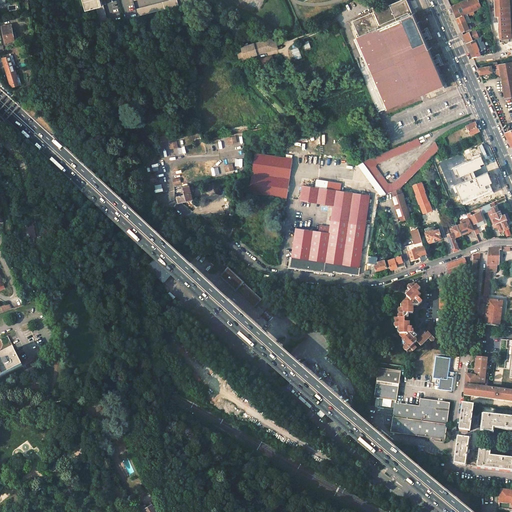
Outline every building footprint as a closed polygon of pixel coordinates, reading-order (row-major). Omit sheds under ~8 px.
[(83,0),(86,10),(96,7),(102,5),(100,0),(83,0)] [(169,0),(135,9),(137,16),(178,5),(177,0),(169,0)] [(364,56),(387,109),(427,91),(443,85),(406,0),(400,0),(352,21),(360,37),(356,39),(364,56)] [(481,8),(477,0),(466,0),(451,7),(456,18),(468,13),(481,8)] [(511,38),(509,0),(493,0),(495,17),(498,16),(500,38),(511,38)] [(96,7),(100,24),(108,22),(103,5),(102,5),(96,7)] [(469,16),(468,13),(456,18),(462,32),(468,30),(466,24),(467,24),(466,23),(469,22),(467,17),(469,16)] [(11,24),(2,26),(5,43),(14,41),(11,24)] [(469,32),(463,35),(465,41),(466,43),(473,41),(472,38),(474,37),(471,31),(469,32)] [(241,48),(244,58),(257,54),(256,51),(272,47),(270,38),(241,48)] [(478,48),(475,40),(473,41),(466,43),(470,52),(478,48)] [(295,60),(302,58),(298,47),(291,50),(295,60)] [(472,57),(480,56),(480,49),(475,51),(476,52),(471,54),(472,57)] [(9,56),(2,58),(7,73),(15,70),(14,65),(12,65),(9,56)] [(259,60),(260,65),(273,61),(272,56),(259,60)] [(387,109),(364,56),(361,57),(384,110),(387,109)] [(511,96),(511,61),(499,64),(505,98),(511,96)] [(492,72),(491,66),(483,67),(477,68),(480,74),(492,72)] [(15,70),(7,73),(11,88),(19,85),(16,76),(17,75),(15,70)] [(467,126),(471,134),(476,132),(475,129),(477,128),(474,123),(467,126)] [(362,162),(386,194),(392,191),(400,189),(439,149),(435,142),(397,180),(391,184),(388,183),(376,166),(377,164),(421,145),(418,138),(389,150),(362,162)] [(185,139),(177,140),(178,148),(186,147),(185,139)] [(479,146),(468,151),(473,162),(484,157),(479,146)] [(255,153),(249,192),(287,198),(292,158),(255,153)] [(439,179),(447,176),(439,155),(431,158),(439,179)] [(296,228),(292,257),(359,267),(363,238),(369,195),(335,190),(337,182),(317,180),(316,187),(302,185),(300,200),(334,205),(329,233),(296,228)] [(491,199),(483,180),(470,186),(475,198),(478,196),(481,203),(491,199)] [(176,196),(178,203),(181,202),(192,199),(189,185),(182,187),(184,194),(176,196)] [(405,204),(400,190),(400,189),(392,191),(393,196),(396,207),(405,204)] [(396,207),(399,217),(400,217),(401,222),(410,219),(405,204),(396,207)] [(481,208),(483,213),(492,210),(491,207),(489,204),(483,207),(481,208)] [(492,210),(496,218),(498,217),(502,215),(499,210),(498,210),(496,205),(491,207),(492,210)] [(467,214),(476,234),(479,232),(475,223),(483,220),(479,211),(472,214),(471,212),(470,212),(467,214)] [(502,215),(498,217),(503,228),(508,226),(507,223),(509,222),(511,221),(508,213),(504,214),(502,215)] [(457,225),(461,234),(471,230),(474,229),(470,221),(468,217),(461,220),(462,223),(457,225)] [(497,226),(499,230),(503,228),(498,217),(496,218),(493,219),(496,227),(497,226)] [(27,239),(36,237),(33,223),(23,225),(27,239)] [(447,234),(453,251),(459,249),(454,237),(461,234),(457,225),(453,227),(450,229),(452,233),(450,233),(447,234)] [(425,232),(429,242),(441,238),(439,233),(440,233),(439,229),(435,230),(434,226),(424,229),(425,232)] [(419,229),(412,231),(415,243),(414,244),(415,248),(409,250),(411,259),(418,257),(417,256),(427,253),(425,246),(421,237),(419,229)] [(254,233),(253,244),(264,246),(263,248),(272,250),(274,237),(254,233)] [(186,259),(169,244),(147,268),(164,283),(186,259)] [(186,252),(176,244),(173,247),(182,256),(186,252)] [(501,247),(488,248),(488,253),(487,264),(497,264),(498,264),(499,250),(501,250),(501,247)] [(370,271),(369,274),(375,273),(376,270),(386,267),(384,259),(377,262),(377,257),(368,255),(366,270),(370,271)] [(292,257),(290,267),(332,273),(333,271),(358,274),(359,267),(292,257)] [(390,267),(391,269),(398,267),(395,258),(388,260),(389,262),(390,267)] [(464,258),(447,264),(447,275),(464,269),(462,265),(467,263),(464,258)] [(262,300),(229,269),(221,277),(254,308),(262,300)] [(411,292),(407,296),(407,297),(404,300),(404,301),(404,308),(401,308),(400,308),(399,318),(405,318),(408,318),(408,314),(409,314),(413,314),(413,309),(419,309),(422,306),(422,302),(418,298),(421,295),(418,292),(421,289),(414,282),(408,288),(410,290),(411,292)] [(488,300),(487,299),(487,300),(484,325),(499,326),(503,301),(488,300)] [(10,303),(1,307),(3,312),(12,309),(10,303)] [(419,333),(415,329),(415,328),(409,328),(409,326),(409,323),(408,323),(405,322),(405,318),(399,318),(396,318),(396,328),(398,328),(400,328),(400,336),(403,339),(402,341),(407,345),(405,346),(404,348),(410,354),(416,348),(413,345),(416,342),(420,346),(428,339),(431,342),(434,339),(428,332),(427,333),(425,335),(421,332),(420,333),(419,333)] [(511,370),(511,365),(511,341),(502,340),(499,369),(511,370)] [(14,348),(0,355),(0,370),(1,374),(22,364),(14,348)] [(436,384),(439,384),(439,387),(440,387),(439,390),(452,391),(454,373),(449,372),(451,359),(437,357),(434,379),(437,379),(436,384)] [(487,358),(477,357),(475,376),(466,375),(465,385),(484,387),(484,383),(486,366),(487,358)] [(379,368),(375,398),(397,402),(401,372),(379,368)] [(511,391),(484,387),(465,385),(464,396),(511,402),(511,391)] [(419,407),(395,404),(390,433),(445,441),(450,404),(421,399),(419,407)] [(473,405),(463,404),(459,431),(468,433),(468,430),(470,431),(471,419),(468,419),(468,416),(472,416),(473,405)] [(511,417),(483,414),(482,430),(492,432),(493,427),(511,429),(511,417)] [(467,436),(458,435),(454,463),(465,465),(467,453),(463,452),(464,449),(467,450),(467,449),(469,439),(467,438),(467,436)] [(490,451),(479,450),(478,466),(511,470),(511,458),(489,456),(490,451)] [(511,492),(501,491),(499,508),(511,509),(511,492)] [(155,511),(150,502),(141,508),(143,511),(144,511),(155,511)]
